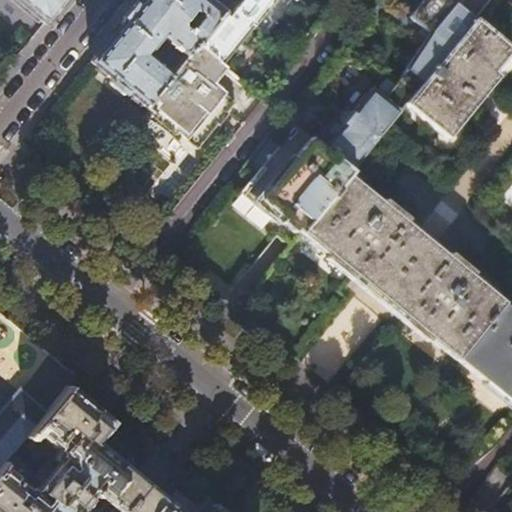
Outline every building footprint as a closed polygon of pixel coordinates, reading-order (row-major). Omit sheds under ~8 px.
[(11,0),(0,0),(0,11),(16,24),(26,11),(11,0)] [(16,0),(44,24),(63,0),(16,0)] [(196,43),(228,5),(231,0),(142,0),(91,63),(110,78),(110,84),(116,88),(124,95),(128,93),(145,107),(146,105),(196,43)] [(255,27),(277,0),(231,0),(228,5),(255,27)] [(290,0),(277,0),(255,27),(263,33),(279,14),(290,0)] [(400,82),(416,95),(477,21),(476,20),(452,0),(403,0),(398,7),(390,0),(385,6),(382,10),(408,32),(424,49),(417,57),(400,82)] [(452,0),(476,20),(492,0),(452,0)] [(241,43),(255,27),(228,5),(196,43),(223,66),(241,43)] [(475,96),(511,50),(511,48),(507,45),(477,21),(416,95),(407,106),(449,141),(481,101),(475,96)] [(146,105),(145,107),(169,127),(196,149),(216,125),(236,102),(213,82),(224,67),(223,66),(196,43),(146,105)] [(351,175),(407,106),(416,95),(400,82),(384,100),(370,90),(352,114),(350,113),(346,119),(341,126),(342,127),(323,151),(325,153),(351,175)] [(302,235),(350,176),(351,175),(325,153),(323,151),(298,130),(271,164),(249,190),(277,215),(290,225),(284,233),(295,243),(302,235)] [(457,360),(503,304),(504,302),(350,176),(302,235),(376,296),(450,357),(445,363),(450,368),(457,360)] [(511,311),(503,304),(457,360),(492,389),(511,405),(511,311)] [(304,351),(319,375),(357,352),(342,328),(304,351)] [(114,423),(69,387),(45,414),(26,436),(32,441),(37,434),(60,454),(57,457),(64,464),(37,496),(4,468),(7,464),(4,462),(0,466),(0,511),(221,511),(213,505),(207,511),(181,511),(149,485),(98,443),(114,423)] [(26,436),(45,414),(20,393),(0,416),(0,441),(12,452),(26,436)] [(12,452),(0,441),(0,466),(4,462),(12,452)]
